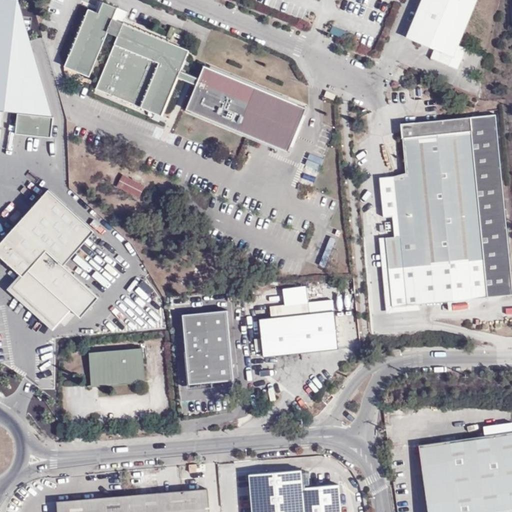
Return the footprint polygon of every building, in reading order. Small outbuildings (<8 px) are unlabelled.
[(53,112),(17,2),(0,0),(0,114),(17,116),(15,136),(51,142),(53,112)] [(193,82),(196,75),(181,69),(189,49),(113,17),(118,6),(103,0),(99,11),(89,7),(65,65),(90,75),(108,31),(117,35),(96,87),(162,114),(178,76),(193,82)] [(441,51),(437,60),(458,69),(466,48),(458,44),(476,0),(421,0),(407,37),(435,48),(441,51)] [(431,58),(437,60),(441,51),(435,48),(431,58)] [(200,77),(196,75),(193,82),(197,84),(187,108),(289,150),(307,107),(205,64),(200,77)] [(511,250),(499,115),(491,116),(508,286),(396,297),(397,307),(424,305),(511,296),(511,250)] [(508,286),(491,116),(404,124),(408,174),(400,177),(382,179),(386,219),(395,217),(397,239),(390,239),(396,297),(508,286)] [(139,196),(145,184),(122,173),(116,184),(139,196)] [(45,183),(0,227),(0,249),(18,268),(5,283),(54,326),(72,308),(82,313),(99,291),(63,258),(91,222),(45,183)] [(382,240),(388,298),(396,297),(390,239),(382,240)] [(396,297),(388,298),(389,314),(424,311),(424,305),(397,307),(396,297)] [(270,306),(271,309),(333,305),(333,300),(270,306)] [(333,305),(271,309),(272,318),(334,312),(333,305)] [(226,307),(185,312),(188,376),(234,377),(226,307)] [(337,349),(334,312),(272,318),(260,319),(263,356),(337,349)] [(95,371),(96,381),(142,377),(141,347),(89,351),(91,371),(95,371)] [(332,389),(326,386),(321,397),(329,402),(331,396),(332,389)] [(511,422),(483,425),(483,432),(511,429),(511,422)] [(511,511),(511,433),(419,445),(428,511),(511,511)] [(198,472),(198,463),(189,464),(189,473),(198,472)] [(303,511),(301,469),(250,473),(251,511),(303,511)] [(208,511),(206,486),(58,498),(58,511),(208,511)]
